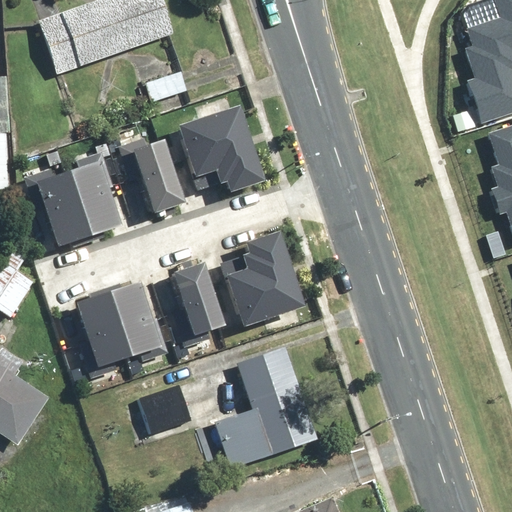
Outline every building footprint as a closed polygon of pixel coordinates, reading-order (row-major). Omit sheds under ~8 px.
[(153,0),(93,0),(32,20),(50,74),(165,36),(153,0)] [(462,76),(476,120),(511,108),(511,69),(511,67),(511,0),(490,0),(495,12),(463,21),(468,37),(459,40),(470,74),(462,76)] [(176,71),(140,85),(147,104),(183,90),(176,71)] [(236,100),(170,121),(188,176),(215,167),(222,188),(260,176),(236,100)] [(511,121),(487,130),(498,162),(489,165),(496,184),(486,188),(494,214),(502,211),(511,240),(511,121)] [(148,213),(179,203),(157,136),(126,146),(148,213)] [(30,179),(51,245),(118,224),(96,157),(30,179)] [(217,270),(235,325),(300,303),(275,228),(236,240),(243,261),(217,270)] [(3,247),(0,250),(0,316),(5,319),(30,283),(15,273),(23,261),(3,247)] [(190,336),(221,326),(199,260),(169,270),(190,336)] [(134,279),(70,300),(91,365),(156,344),(134,279)] [(312,441),(279,347),(229,363),(245,409),(208,421),(225,471),(312,441)] [(0,439),(9,445),(41,397),(11,377),(21,363),(0,349),(0,439)] [(177,386),(133,401),(145,435),(188,421),(177,386)] [(333,511),(326,495),(286,511),(333,511)] [(189,511),(186,500),(142,511),(140,511),(139,508),(124,511),(189,511)]
